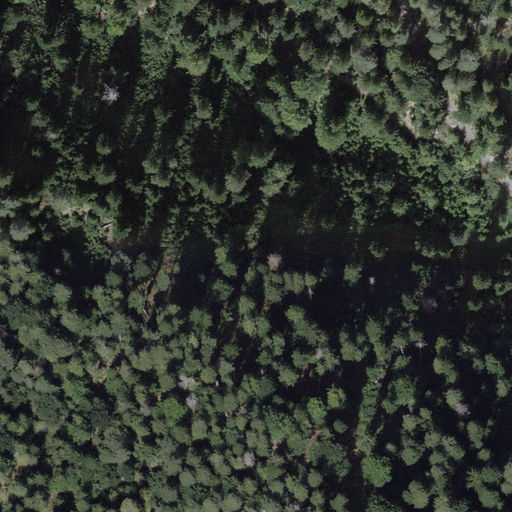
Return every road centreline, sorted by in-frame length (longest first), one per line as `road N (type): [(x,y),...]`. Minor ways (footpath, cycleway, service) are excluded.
road 1 (track): [(100,330),(156,272),(212,268),(284,236),(511,245)]
road 2 (track): [(511,196),(457,122),(395,0)]
